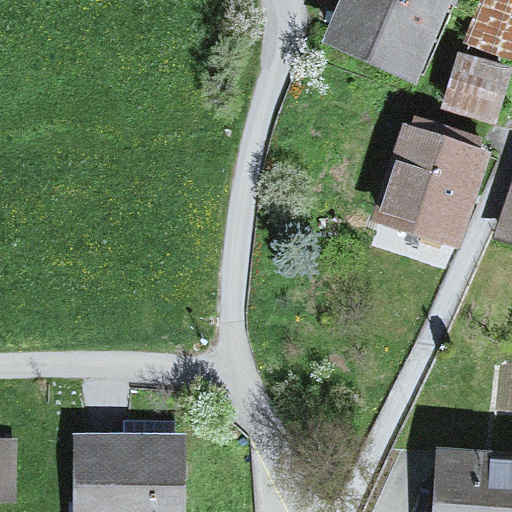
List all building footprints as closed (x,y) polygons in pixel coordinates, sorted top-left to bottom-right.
[(331,0),(305,51),(393,97),(443,0),(331,0)] [(444,56),(432,94),(482,110),(494,71),(444,56)] [(468,162),(387,129),(351,218),(433,250),(468,162)] [(511,168),(504,166),(473,241),(511,257),(511,168)] [(56,433),(56,511),(163,511),(163,433),(56,433)] [(511,511),(511,454),(428,453),(426,511),(511,511)]
